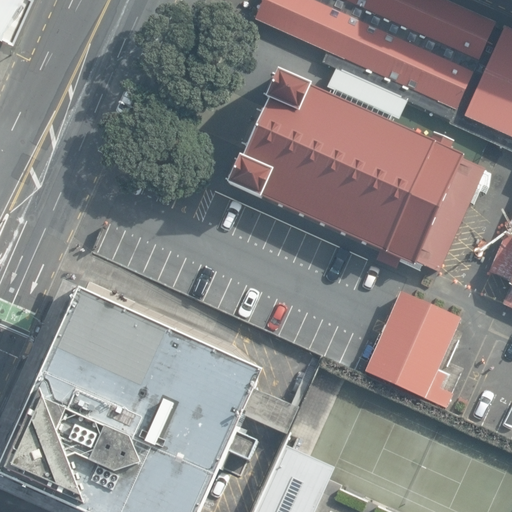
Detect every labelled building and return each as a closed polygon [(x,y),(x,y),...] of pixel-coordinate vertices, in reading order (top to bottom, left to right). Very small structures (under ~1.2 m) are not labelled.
[(0,0),(0,56),(8,45),(14,48),(36,3),(30,0),(0,0)] [(511,31),(440,0),(249,0),(241,18),(511,145),(511,31)] [(421,263),(441,272),(486,169),(463,159),(465,155),(452,149),(455,142),(434,132),(430,139),(279,69),(267,96),(270,98),(243,158),(240,156),(228,184),(418,269),(421,263)] [(511,224),(490,274),(511,283),(511,292),(506,305),(511,307),(511,224)] [(203,511),(267,372),(77,287),(1,474),(89,511),(203,511)] [(464,320),(402,293),(393,311),(367,370),(451,407),(457,394),(446,389),(453,374),(442,369),(464,320)] [(314,511),(330,478),(335,466),(311,456),(286,444),(255,511),(314,511)]
